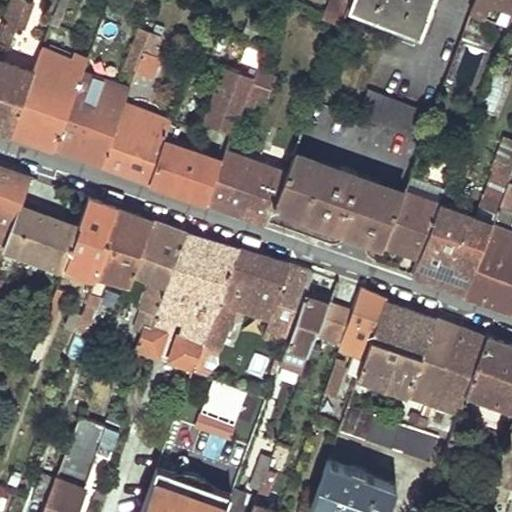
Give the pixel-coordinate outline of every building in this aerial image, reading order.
[(33,1),(31,0),(10,0),(0,31),(0,41),(10,46),(10,44),(17,26),(23,28),(33,1)] [(60,0),(51,24),(58,27),(64,10),(63,9),(66,0),(60,0)] [(348,7),(350,1),(347,0),(330,0),(323,19),(341,26),(348,7)] [(348,7),(421,34),(433,0),(350,0),(350,1),(348,7)] [(511,0),(473,0),(470,10),(496,21),(503,6),(511,9),(511,0)] [(240,41),(263,50),(273,24),(249,15),(240,41)] [(17,26),(10,44),(16,47),(23,28),(17,26)] [(161,35),(150,30),(142,51),(135,72),(151,77),(161,50),(156,48),(161,35)] [(33,71),(12,131),(33,138),(55,146),(82,71),(87,58),(50,43),(48,50),(43,48),(33,71)] [(142,51),(131,47),(123,69),(134,73),(135,72),(142,51)] [(33,71),(0,60),(0,127),(12,131),(33,71)] [(264,66),(258,64),(253,79),(244,102),(255,105),(259,94),(264,97),(272,76),(262,72),(264,66)] [(203,122),(232,133),(244,102),(253,79),(224,68),(203,122)] [(129,88),(82,71),(55,146),(78,154),(102,163),(123,103),(129,88)] [(369,89),(357,117),(421,141),(432,114),(369,89)] [(124,171),(150,181),(164,140),(171,122),(123,103),(102,163),(124,171)] [(475,216),(490,221),(511,168),(511,137),(509,136),(499,161),(496,160),(475,216)] [(164,140),(150,181),(177,190),(207,201),(221,160),(164,140)] [(286,173),(225,151),(221,160),(207,201),(237,212),(267,223),(274,204),(286,173)] [(341,169),(294,152),(286,173),(274,204),(355,233),(383,242),(403,191),(376,181),(351,173),(352,168),(343,164),(341,169)] [(0,165),(0,254),(4,244),(21,199),(30,176),(0,165)] [(511,168),(490,221),(464,292),(487,300),(511,309),(511,306),(511,230),(509,230),(511,222),(511,168)] [(442,187),(411,176),(406,190),(403,189),(403,191),(383,242),(420,256),(440,202),(437,201),(442,187)] [(102,201),(88,196),(77,226),(64,265),(95,276),(117,206),(102,201)] [(46,209),(21,199),(4,244),(64,265),(77,226),(62,221),(44,214),(46,209)] [(420,256),(413,273),(437,282),(464,292),(490,221),(475,216),(440,202),(420,256)] [(76,328),(67,352),(76,357),(97,307),(107,277),(129,285),(133,273),(153,219),(135,213),(117,206),(95,276),(82,313),(76,328)] [(64,215),(46,209),(44,214),(62,221),(64,215)] [(149,278),(134,328),(142,331),(145,324),(152,327),(188,233),(171,226),(153,219),(133,273),(149,278)] [(159,357),(174,313),(184,317),(169,360),(192,368),(238,248),(213,240),(188,233),(152,327),(145,324),(142,331),(136,348),(159,357)] [(192,368),(207,374),(218,344),(220,345),(225,330),(224,330),(233,304),(270,318),(267,325),(291,333),(304,294),(312,271),(276,260),(238,248),(192,368)] [(376,293),(362,286),(353,311),(341,343),(339,349),(365,357),(386,300),(387,297),(376,293)] [(67,291),(56,287),(32,352),(43,356),(67,291)] [(280,363),(302,370),(317,333),(330,303),(304,294),(291,333),(287,344),(280,363)] [(408,308),(386,300),(365,357),(358,376),(459,410),(466,392),(487,335),(471,330),(408,308)] [(353,311),(330,303),(317,333),(341,343),(353,311)] [(71,309),(65,323),(76,328),(82,313),(71,309)] [(113,325),(109,336),(127,342),(131,332),(113,325)] [(291,333),(267,325),(264,336),(287,344),(291,333)] [(487,335),(466,392),(511,408),(511,341),(488,333),(487,335)] [(346,365),(334,361),(323,391),(334,396),(346,365)] [(197,429),(234,437),(245,388),(208,380),(197,429)] [(412,411),(409,420),(424,425),(431,405),(425,403),(420,414),(412,411)] [(439,435),(348,404),(338,430),(430,461),(439,435)] [(112,414),(108,425),(119,429),(123,419),(112,414)] [(41,511),(75,511),(103,438),(114,442),(119,429),(108,425),(80,415),(41,511)] [(461,429),(453,426),(442,456),(450,459),(461,429)] [(511,428),(487,492),(506,498),(510,487),(511,487),(511,428)] [(272,456),(262,452),(250,484),(259,488),(267,469),(272,456)] [(385,511),(396,484),(327,459),(310,505),(327,511),(385,511)] [(275,471),(267,469),(259,488),(256,496),(250,511),(277,511),(278,511),(259,504),(263,493),(267,493),(275,471)] [(250,511),(256,496),(233,487),(223,511),(250,511)]
